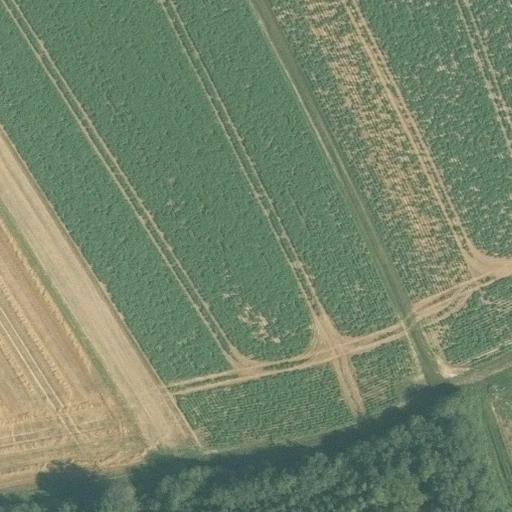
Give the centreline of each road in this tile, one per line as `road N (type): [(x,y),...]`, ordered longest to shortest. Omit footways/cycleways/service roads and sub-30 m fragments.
road 1 (track): [(511,365),(340,444),(0,511)]
road 2 (track): [(442,400),(249,0)]
